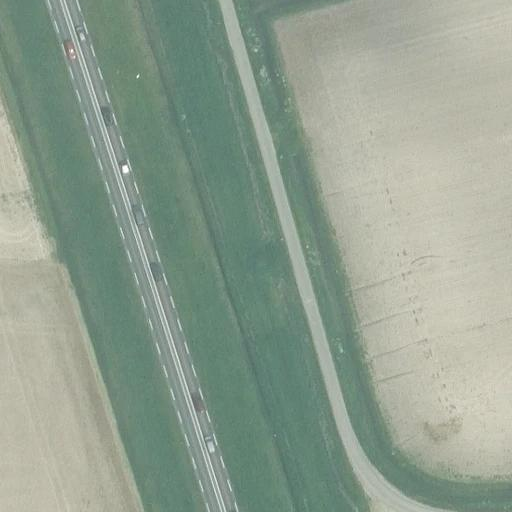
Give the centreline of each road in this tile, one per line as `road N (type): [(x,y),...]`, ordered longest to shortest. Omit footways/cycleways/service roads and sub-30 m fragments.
road 1 (unclassified): [(419,511),(391,500),(350,442),(225,0)]
road 2 (primary): [(62,0),(222,511)]
